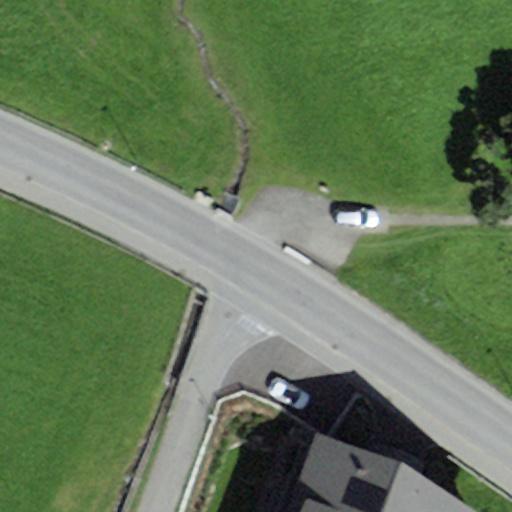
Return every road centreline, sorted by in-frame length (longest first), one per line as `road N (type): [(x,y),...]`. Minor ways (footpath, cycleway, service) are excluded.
road 1 (tertiary): [(261,276),(511,449)]
road 2 (tertiary): [(0,148),(261,276)]
road 3 (residential): [(152,511),(207,360),(261,276)]
